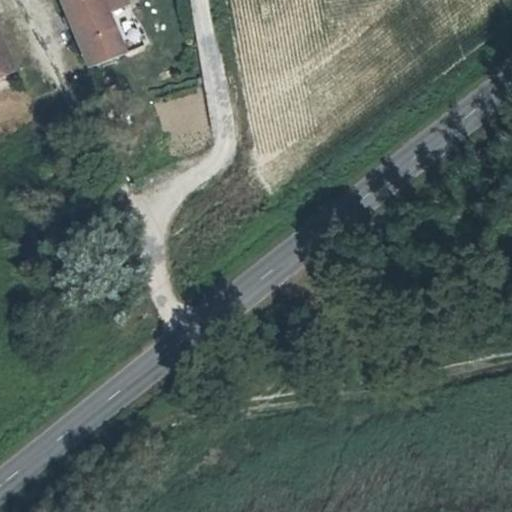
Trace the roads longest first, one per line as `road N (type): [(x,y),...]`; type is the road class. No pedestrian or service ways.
road 1 (secondary): [(0,481),(511,72)]
road 2 (unknown): [(180,337),(115,177),(52,66)]
road 3 (track): [(312,231),(511,196)]
